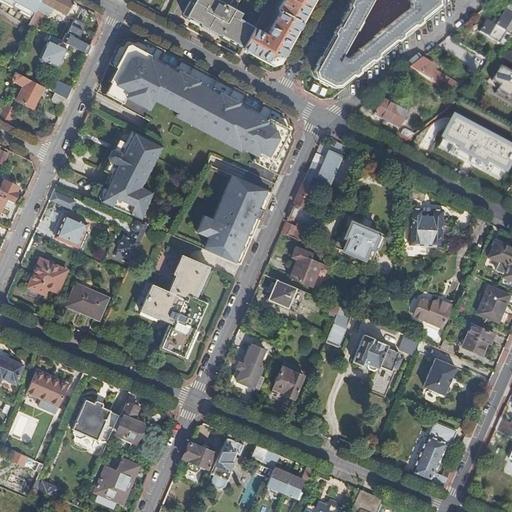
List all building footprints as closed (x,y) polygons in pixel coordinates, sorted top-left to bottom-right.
[(0,0),(0,1),(33,18),(42,0),(0,0)] [(42,0),(33,18),(30,24),(36,28),(45,12),(49,14),(53,7),(67,14),(74,1),(72,0),(42,0)] [(231,0),(218,0),(219,0),(218,0),(191,0),(183,14),(244,48),(255,28),(255,27),(240,19),(243,13),(235,9),(229,6),(231,0)] [(235,9),(240,0),(231,0),(229,6),(235,9)] [(255,28),(244,48),(243,48),(272,64),(279,62),(291,41),(313,0),(283,0),(278,10),(280,11),(270,32),(270,33),(271,34),(270,37),(268,38),(266,34),(255,28)] [(270,0),(256,25),(263,29),(273,10),(271,9),(274,4),(273,3),(275,0),(270,0)] [(441,4),(440,0),(353,0),(333,37),(324,53),(314,72),(316,78),(333,87),(340,86),(441,4)] [(502,15),(511,21),(511,6),(509,4),(502,15)] [(511,37),(511,38),(511,36),(511,21),(502,15),(496,26),(487,21),(480,32),(500,44),(507,33),(511,36),(511,37)] [(88,54),(92,45),(67,33),(62,41),(69,44),(88,54)] [(69,44),(62,41),(51,35),(40,58),(58,66),(69,44)] [(141,37),(117,45),(103,78),(279,174),(296,140),(287,118),(213,76),(141,37)] [(421,59),(410,68),(412,70),(452,94),(457,86),(435,72),(437,69),(421,59)] [(498,66),(489,61),(481,74),(490,79),(498,66)] [(511,74),(498,66),(490,79),(490,80),(500,86),(496,93),(508,100),(511,93),(511,74)] [(44,87),(18,73),(15,78),(15,80),(15,81),(24,86),(17,100),(33,109),(44,87)] [(68,99),(73,89),(60,82),(57,83),(53,91),(56,92),(68,99)] [(65,107),(68,99),(56,92),(53,99),(53,101),(65,107)] [(449,98),(453,103),(460,98),(454,95),(449,98)] [(374,116),(399,129),(407,114),(391,106),(393,103),(392,102),(388,99),(387,100),(384,99),(374,116)] [(1,118),(6,121),(11,110),(5,107),(1,118)] [(473,146),(483,151),(497,123),(486,118),(473,146)] [(52,135),(56,126),(39,133),(37,136),(42,139),(52,135)] [(396,140),(403,144),(414,135),(405,130),(403,131),(401,135),(399,134),(396,140)] [(114,172),(108,186),(148,203),(152,192),(140,186),(161,146),(137,133),(116,173),(114,172)] [(305,181),(311,183),(314,176),(331,184),(347,147),(335,140),(333,145),(325,146),(321,144),(312,165),(305,181)] [(27,167),(31,160),(3,146),(0,152),(0,160),(4,163),(7,157),(27,167)] [(202,214),(195,232),(208,238),(204,248),(241,263),(268,200),(272,191),(233,174),(214,219),(202,214)] [(0,195),(7,199),(14,202),(18,193),(16,192),(19,187),(4,180),(0,188),(0,195)] [(299,194),(295,202),(306,207),(314,188),(310,186),(311,183),(305,181),(299,194)] [(148,203),(108,186),(102,200),(141,217),(148,203)] [(76,201),(64,196),(60,204),(73,210),(76,201)] [(423,209),(412,209),(410,246),(442,247),(444,210),(432,210),(432,215),(423,214),(423,209)] [(310,223),(325,230),(331,218),(316,211),(310,223)] [(88,223),(66,214),(56,237),(78,246),(88,223)] [(286,224),(282,232),(313,246),(315,241),(313,240),(314,238),(312,237),(315,230),(299,222),(297,227),(290,224),(292,218),(289,217),(286,224)] [(148,225),(149,224),(137,219),(138,220),(136,220),(135,221),(133,223),(133,225),(133,226),(134,228),(135,230),(138,231),(135,236),(142,240),(148,225)] [(370,249),(377,251),(380,250),(385,239),(383,236),(352,222),(344,240),(339,238),(335,247),(365,260),(370,249)] [(125,257),(133,261),(142,240),(135,236),(134,239),(133,238),(133,239),(125,235),(119,249),(127,252),(125,257)] [(511,247),(496,240),(493,248),(489,257),(495,260),(500,262),(497,270),(504,274),(503,277),(511,281),(511,247)] [(493,248),(486,244),(474,273),(481,276),(489,257),(493,248)] [(313,254),(296,247),(292,257),(298,260),(290,277),(312,286),(322,264),(311,259),(313,254)] [(372,263),(377,251),(370,249),(365,260),(372,263)] [(212,268),(182,255),(174,274),(176,275),(169,292),(153,285),(141,311),(157,319),(158,317),(173,323),(172,326),(169,325),(160,348),(184,358),(208,302),(199,298),(212,268)] [(44,286),(49,288),(58,292),(68,270),(41,259),(30,285),(42,291),(44,286)] [(487,279),(509,288),(511,281),(503,277),(504,274),(497,270),(500,262),(495,260),(487,279)] [(301,290),(278,280),(269,300),(288,308),(289,307),(292,309),(301,290)] [(109,298),(76,284),(68,303),(81,308),(80,311),(99,319),(109,298)] [(510,296),(489,287),(478,313),(499,322),(510,296)] [(442,328),(452,305),(439,299),(437,302),(435,301),(433,302),(422,298),(415,316),(442,328)] [(326,309),(337,314),(340,306),(329,302),(326,309)] [(337,314),(334,322),(347,327),(350,320),(349,319),(352,312),(340,306),(337,314)] [(396,335),(397,331),(378,322),(376,326),(396,335)] [(495,334),(473,325),(464,346),(482,354),(487,342),(491,343),(495,334)] [(374,339),(365,335),(354,362),(362,365),(364,362),(369,365),(369,366),(370,368),(373,370),(376,369),(377,368),(379,369),(380,366),(392,371),(394,366),(398,368),(402,359),(398,357),(400,353),(387,348),(388,346),(373,340),(374,339)] [(445,339),(441,349),(454,355),(458,345),(445,339)] [(236,381),(253,389),(262,368),(258,366),(265,350),(253,344),(236,381)] [(0,383),(2,378),(16,384),(24,366),(0,355),(0,383)] [(456,367),(435,359),(423,386),(428,388),(429,391),(436,394),(440,393),(444,395),(456,367)] [(287,366),(285,368),(303,376),(304,373),(287,366)] [(303,376),(285,368),(282,367),(278,376),(276,376),(275,377),(274,378),(274,381),(275,383),(274,386),(285,390),(284,394),(294,398),(304,376),(303,376)] [(68,385),(37,371),(28,392),(59,406),(68,385)] [(285,390),(274,386),(272,392),(293,401),(294,398),(284,394),(285,390)] [(110,438),(120,416),(111,412),(111,411),(102,407),(103,405),(103,404),(97,401),(95,402),(94,404),(86,400),(72,429),(74,430),(73,432),(75,437),(81,440),(86,438),(87,436),(98,441),(99,440),(101,440),(100,441),(105,443),(105,442),(108,444),(110,438)] [(139,408),(126,403),(120,416),(110,438),(115,440),(118,434),(135,441),(142,438),(144,432),(141,425),(133,421),(139,408)] [(511,423),(501,418),(495,430),(511,437),(511,423)] [(428,435),(411,473),(438,485),(446,482),(448,476),(437,471),(449,442),(452,443),(458,429),(436,420),(429,435),(428,435)] [(229,434),(211,473),(215,475),(214,478),(215,480),(217,481),(219,481),(221,481),(222,478),(228,481),(232,472),(229,470),(236,453),(240,454),(243,446),(242,445),(244,440),(229,434)] [(190,442),(183,459),(189,461),(188,466),(189,470),(196,473),(199,470),(201,466),(208,469),(210,464),(212,465),(214,460),(212,459),(215,452),(190,442)] [(257,446),(252,457),(261,461),(260,463),(274,470),(274,468),(280,456),(267,450),(257,446)] [(25,464),(27,458),(14,452),(12,458),(25,464)] [(117,471),(105,467),(94,492),(119,503),(125,490),(124,490),(129,478),(133,480),(139,466),(123,459),(117,471)] [(309,482),(314,470),(307,467),(303,477),(304,479),(309,482)] [(274,470),(267,485),(284,492),(292,475),(282,471),(274,468),(274,470)] [(292,475),(284,492),(299,499),(302,492),(299,491),(303,481),(301,480),(302,479),(292,475)] [(42,483),(37,481),(34,488),(39,490),(56,497),(60,488),(43,481),(42,483)] [(29,511),(39,490),(34,488),(23,511),(25,511),(29,511)] [(361,490),(353,508),(361,511),(360,511),(378,511),(384,500),(361,490)] [(85,495),(80,508),(88,511),(89,511),(94,511),(96,509),(89,505),(91,498),(85,495)] [(313,511),(311,511),(305,509),(304,511),(337,511),(339,509),(330,506),(333,500),(330,499),(327,505),(324,504),(321,510),(316,507),(313,511)] [(330,506),(339,509),(341,504),(333,500),(330,506)] [(318,501),(316,507),(321,510),(324,504),(318,501)] [(308,503),(305,509),(311,511),(313,511),(316,507),(308,503)]
